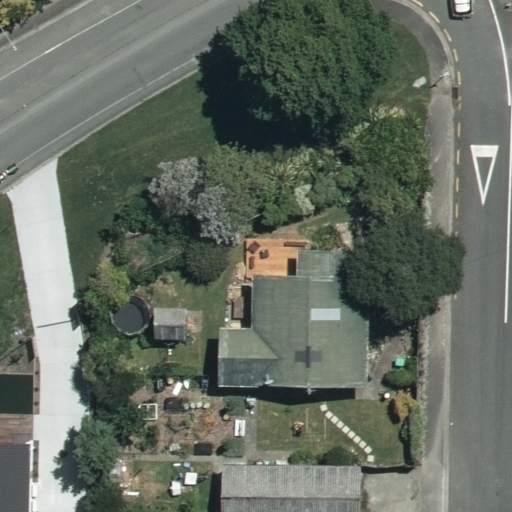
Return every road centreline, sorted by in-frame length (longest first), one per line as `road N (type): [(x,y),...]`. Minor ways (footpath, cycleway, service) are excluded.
road 1 (residential): [(507,511),(510,97),(492,0)]
road 2 (tertiary): [(223,0),(0,131)]
